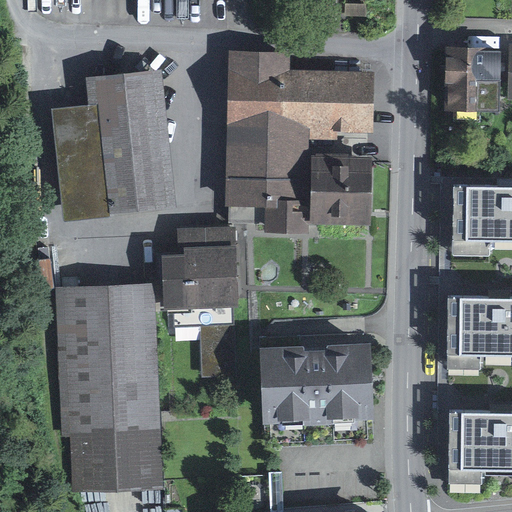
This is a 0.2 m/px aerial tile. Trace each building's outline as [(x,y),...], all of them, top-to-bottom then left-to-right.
[(492,49),(446,48),(444,103),(491,105),(492,49)] [(281,58),(229,57),(228,224),(299,225),(300,124),(364,125),(364,74),(281,73),(281,58)] [(98,213),(159,207),(146,75),(86,81),(98,213)] [(360,155),(314,155),(313,209),(359,210),(360,155)] [(444,242),(511,241),(511,177),(441,179),(444,242)] [(173,303),(220,303),(220,249),(173,248),(173,303)] [(150,476),(148,280),(58,282),(60,477),(150,476)] [(452,368),(511,365),(511,292),(449,296),(452,368)] [(262,355),(264,415),(361,412),(358,352),(262,355)] [(511,409),(447,412),(450,476),(511,473),(511,409)]
